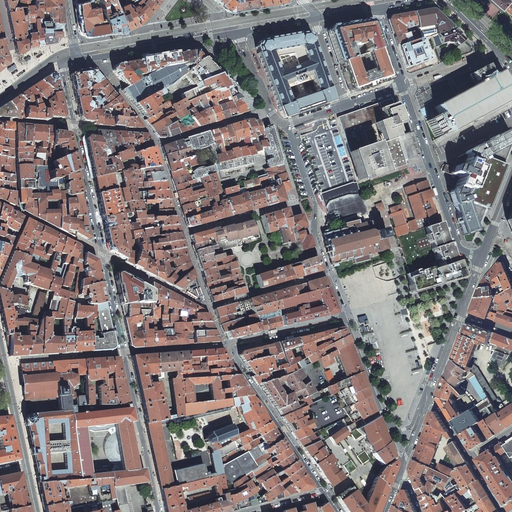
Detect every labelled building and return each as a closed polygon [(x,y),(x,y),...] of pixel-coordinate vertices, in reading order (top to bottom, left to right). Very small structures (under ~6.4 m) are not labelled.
[(18,6),(17,0),(4,0),(7,11),(11,10),(12,7),(18,6)] [(35,45),(34,31),(29,31),(29,29),(28,27),(28,22),(31,22),(34,22),(34,18),(32,7),(33,7),(32,0),(24,0),(25,6),(26,32),(27,47),(31,46),(35,45)] [(84,36),(87,35),(93,34),(106,32),(100,10),(96,10),(95,4),(92,5),(91,1),(94,1),(94,0),(83,0),(74,3),(76,17),(78,29),(79,31),(80,34),(82,35),(84,36)] [(98,0),(100,10),(106,32),(118,31),(123,31),(122,28),(120,21),(115,8),(111,0),(98,0)] [(122,28),(123,31),(126,30),(137,25),(133,14),(126,3),(125,0),(122,0),(123,2),(125,2),(125,4),(115,8),(120,21),(122,28)] [(133,14),(137,25),(138,25),(144,19),(146,18),(135,5),(133,1),(132,0),(125,0),(126,3),(133,14)] [(142,2),(140,0),(132,0),(133,1),(135,5),(146,18),(151,11),(143,3),(142,2)] [(140,0),(142,2),(143,3),(151,11),(152,10),(156,5),(150,0),(140,0)] [(219,0),(217,3),(226,10),(229,11),(255,6),(253,0),(219,0)] [(511,0),(495,0),(509,11),(511,12),(511,0)] [(467,4),(476,13),(477,12),(478,11),(468,2),(467,3),(467,4)] [(60,4),(33,7),(32,7),(34,18),(41,17),(41,19),(43,19),(43,16),(49,15),(49,17),(50,17),(50,21),(55,21),(55,22),(62,21),(61,14),(60,4)] [(26,32),(25,6),(18,6),(12,7),(11,10),(7,11),(10,24),(12,36),(26,32)] [(430,10),(412,13),(416,26),(417,30),(420,39),(421,39),(430,37),(452,29),(434,11),(432,10),(430,10)] [(408,28),(416,26),(412,13),(404,14),(408,28)] [(408,28),(404,14),(395,16),(400,30),(402,30),(408,28)] [(388,20),(393,33),(400,30),(395,16),(390,17),(388,20)] [(56,41),(58,35),(59,35),(59,31),(60,28),(62,21),(55,22),(55,21),(50,21),(41,21),(41,42),(56,41)] [(368,21),(329,28),(327,31),(338,63),(380,48),(379,44),(371,23),(368,21)] [(458,46),(464,40),(455,31),(452,29),(430,37),(433,48),(441,45),(440,45),(446,42),(446,43),(452,44),(454,46),(456,44),(458,46)] [(394,38),(404,34),(402,30),(400,30),(393,33),(394,36),(394,38)] [(398,47),(420,39),(417,30),(404,34),(394,38),(398,47)] [(20,52),(27,48),(27,47),(26,32),(12,36),(14,44),(16,51),(20,52)] [(256,48),(257,53),(258,53),(257,54),(276,103),(281,115),(286,117),(319,106),(329,102),(332,97),(313,42),(312,42),(310,37),(304,33),(304,34),(299,35),(299,34),(276,38),(271,39),(270,39),(269,39),(265,40),(265,41),(259,42),(255,48),(256,48)] [(429,60),(421,39),(420,39),(398,47),(405,69),(408,67),(429,60)] [(341,70),(344,80),(346,81),(349,91),(350,92),(352,93),(353,93),(360,90),(362,87),(369,85),(377,82),(380,83),(387,81),(388,80),(389,79),(389,77),(386,67),(386,65),(383,55),(382,55),(379,49),(381,49),(380,48),(338,63),(339,64),(341,69),(341,70)] [(181,64),(185,68),(188,71),(195,63),(200,59),(195,54),(191,52),(176,55),(177,65),(181,64)] [(176,55),(141,61),(144,78),(138,81),(148,97),(159,91),(171,83),(179,78),(183,75),(188,71),(185,68),(181,64),(177,65),(176,55)] [(217,76),(200,59),(195,63),(188,71),(183,75),(193,85),(195,84),(201,82),(216,76),(217,76)] [(141,61),(115,65),(114,67),(113,70),(113,71),(120,80),(127,87),(138,81),(144,78),(141,61)] [(483,67),(469,74),(474,82),(477,81),(477,82),(474,84),(475,85),(489,78),(488,75),(489,74),(485,66),(483,67)] [(97,75),(93,71),(91,70),(74,73),(71,76),(71,78),(82,75),(86,79),(83,79),(84,84),(85,85),(86,86),(86,87),(86,88),(85,88),(85,90),(101,80),(97,75)] [(41,81),(55,94),(59,93),(57,83),(55,75),(52,73),(41,81)] [(456,96),(435,107),(434,107),(439,115),(436,117),(436,116),(427,121),(436,136),(444,132),(443,130),(446,128),(448,132),(458,127),(486,112),(511,98),(497,73),(489,78),(475,85),(460,93),(456,96)] [(72,85),(74,91),(85,88),(86,88),(86,87),(86,86),(85,85),(84,84),(83,79),(86,79),(82,75),(71,78),(72,85)] [(208,85),(211,92),(212,91),(213,92),(217,91),(218,93),(221,92),(220,90),(225,88),(226,90),(229,88),(216,76),(201,82),(203,85),(197,87),(198,90),(208,85)] [(94,94),(106,86),(104,83),(101,80),(85,90),(86,97),(87,97),(93,98),(93,95),(94,94)] [(55,94),(41,81),(33,86),(25,92),(33,101),(32,102),(33,107),(38,106),(39,107),(39,106),(39,105),(44,102),(44,100),(48,97),(49,98),(47,100),(48,101),(52,97),(52,95),(55,94)] [(148,97),(138,81),(127,87),(121,90),(128,98),(134,105),(148,97)] [(185,103),(197,98),(203,95),(209,92),(211,92),(208,85),(198,90),(197,87),(187,92),(180,95),(183,100),(185,103)] [(109,89),(106,86),(94,94),(97,96),(100,100),(103,102),(104,99),(111,92),(109,89)] [(86,97),(85,90),(85,88),(74,91),(75,96),(76,100),(86,97)] [(220,99),(221,99),(228,97),(226,90),(225,88),(220,90),(221,92),(218,93),(220,99)] [(231,103),(236,115),(247,112),(247,111),(239,99),(240,99),(229,88),(226,90),(228,97),(231,103)] [(142,114),(143,115),(156,108),(154,105),(162,102),(159,97),(155,99),(154,97),(157,96),(158,97),(159,97),(162,96),(162,95),(159,91),(148,97),(134,105),(142,114)] [(209,92),(213,101),(220,99),(218,93),(217,91),(213,92),(212,91),(211,92),(209,92)] [(33,101),(25,92),(22,93),(20,95),(27,104),(25,105),(28,109),(34,110),(33,107),(32,102),(33,101)] [(114,95),(111,92),(104,99),(103,102),(101,107),(101,108),(116,97),(114,95)] [(209,109),(214,122),(219,121),(222,120),(216,107),(213,101),(209,92),(203,95),(206,102),(210,100),(212,107),(209,109)] [(62,104),(59,93),(55,94),(52,95),(52,97),(48,101),(46,102),(46,103),(47,108),(48,111),(47,111),(46,117),(62,119),(64,116),(62,104)] [(24,120),(24,109),(23,106),(25,105),(27,104),(20,95),(16,97),(13,99),(20,108),(19,109),(20,119),(24,120)] [(200,106),(203,111),(208,124),(212,123),(214,122),(209,109),(206,102),(203,95),(197,98),(200,106)] [(93,123),(93,125),(97,125),(100,125),(101,111),(101,110),(101,108),(101,107),(103,102),(100,100),(97,96),(93,99),(93,103),(93,123)] [(86,97),(76,100),(78,109),(80,119),(82,121),(93,123),(93,99),(93,98),(87,97),(86,97)] [(105,110),(121,102),(118,100),(116,97),(101,108),(101,110),(105,110)] [(197,98),(185,103),(187,106),(189,110),(190,109),(204,126),(207,125),(208,124),(203,111),(200,106),(197,98)] [(20,119),(19,109),(20,108),(13,99),(10,101),(8,103),(12,111),(13,112),(16,119),(20,119)] [(220,99),(213,101),(216,107),(223,104),(221,99),(220,99)] [(394,106),(391,99),(367,107),(349,113),(337,118),(359,181),(406,165),(404,160),(395,131),(393,126),(400,124),(394,106)] [(169,101),(156,108),(143,115),(145,118),(146,120),(168,108),(171,106),(174,104),(172,100),(169,101)] [(171,106),(174,113),(181,109),(187,106),(185,103),(183,100),(174,104),(171,106)] [(119,110),(127,110),(123,106),(121,102),(105,110),(110,111),(113,111),(119,110)] [(13,112),(12,111),(8,103),(2,106),(0,107),(0,117),(7,118),(16,119),(13,112)] [(223,104),(229,118),(234,116),(236,115),(231,103),(223,104)] [(229,118),(223,104),(216,107),(222,120),(227,118),(229,118)] [(35,120),(46,121),(46,117),(47,111),(48,111),(47,108),(43,108),(42,111),(41,110),(40,108),(39,106),(39,107),(38,106),(33,107),(34,110),(28,109),(25,105),(23,106),(24,109),(24,120),(35,120)] [(149,127),(171,114),(168,108),(146,120),(144,121),(147,124),(149,127)] [(152,131),(154,133),(165,127),(169,125),(166,120),(169,118),(170,119),(175,116),(177,119),(171,122),(172,124),(178,120),(183,117),(186,116),(184,114),(181,109),(174,113),(171,114),(149,127),(152,131)] [(204,126),(190,109),(189,110),(184,114),(186,116),(186,115),(187,114),(198,128),(201,127),(204,126)] [(101,111),(100,125),(108,126),(113,126),(114,118),(119,118),(119,110),(113,111),(113,118),(109,117),(110,111),(105,110),(101,110),(101,111)] [(127,110),(119,110),(119,118),(114,118),(113,126),(120,126),(125,127),(125,119),(132,118),(135,117),(131,112),(130,113),(127,110)] [(178,120),(186,132),(192,130),(198,128),(187,114),(186,115),(188,118),(186,120),(183,117),(178,120)] [(143,128),(135,117),(132,118),(125,119),(125,127),(129,128),(140,128),(142,128),(143,128)] [(172,124),(178,134),(183,133),(186,132),(178,120),(172,124)] [(236,123),(246,156),(251,155),(255,155),(254,152),(252,146),(250,141),(244,121),(240,122),(236,123)] [(244,121),(250,141),(252,140),(251,139),(257,137),(252,121),(249,121),(244,121)] [(262,130),(259,121),(256,121),(252,121),(257,137),(258,142),(259,144),(260,148),(264,148),(267,148),(262,130)] [(0,130),(11,132),(11,124),(0,123),(0,130)] [(233,141),(236,148),(239,158),(246,156),(236,123),(232,125),(228,126),(233,141)] [(165,127),(168,136),(169,137),(174,136),(178,134),(172,124),(169,125),(165,127)] [(29,147),(30,126),(27,126),(22,125),(21,143),(16,143),(16,146),(16,148),(26,147),(29,147)] [(270,155),(271,159),(273,166),(273,167),(273,168),(282,166),(282,165),(280,165),(280,163),(279,162),(281,162),(275,143),(270,125),(264,126),(265,128),(262,130),(267,148),(264,148),(266,156),(270,155)] [(29,147),(36,148),(36,153),(43,154),(45,154),(45,143),(46,127),(37,126),(30,126),(29,147)] [(230,151),(233,160),(239,158),(236,148),(231,150),(229,146),(231,145),(231,142),(233,141),(228,126),(225,127),(222,128),(229,149),(230,151)] [(395,131),(404,160),(418,156),(408,129),(407,126),(397,130),(395,131)] [(165,127),(154,133),(157,137),(159,138),(162,138),(165,137),(167,137),(168,136),(165,127)] [(215,130),(221,147),(223,146),(221,141),(223,140),(225,149),(227,149),(229,149),(222,128),(219,129),(215,130)] [(0,139),(2,140),(12,141),(11,132),(0,130),(0,139)] [(210,145),(217,163),(226,161),(223,153),(221,147),(215,130),(210,131),(206,133),(210,145)] [(99,138),(103,151),(104,153),(106,161),(107,162),(108,167),(110,167),(112,174),(121,172),(121,169),(115,171),(112,158),(116,156),(116,154),(118,153),(110,132),(105,131),(96,131),(99,138)] [(69,136),(66,134),(52,132),(51,154),(62,152),(63,157),(63,158),(73,154),(70,144),(69,136)] [(114,132),(110,132),(118,153),(124,151),(116,132),(114,132)] [(127,144),(125,133),(123,133),(117,132),(116,132),(124,151),(125,150),(125,152),(131,150),(127,144)] [(485,158),(511,143),(505,132),(466,153),(467,156),(462,169),(459,167),(458,170),(452,167),(452,168),(445,165),(442,172),(454,176),(454,179),(458,180),(453,193),(458,191),(459,187),(472,191),(485,158)] [(138,148),(131,133),(130,133),(125,133),(127,144),(131,150),(133,154),(140,151),(138,148)] [(138,145),(142,143),(141,143),(150,138),(146,135),(140,134),(131,133),(138,148),(139,148),(138,145)] [(208,146),(210,145),(206,133),(205,133),(204,133),(193,137),(180,141),(183,148),(187,147),(188,151),(191,150),(191,151),(208,146)] [(91,169),(93,178),(110,174),(112,174),(110,167),(108,167),(101,168),(100,163),(106,161),(104,153),(100,154),(99,153),(98,153),(98,152),(103,151),(99,138),(87,137),(84,139),(91,169)] [(140,151),(152,147),(150,138),(141,143),(142,143),(143,146),(139,148),(138,148),(140,151)] [(0,147),(12,149),(12,141),(2,140),(0,139),(0,147)] [(173,143),(162,147),(164,156),(180,151),(180,150),(183,148),(180,141),(174,143),(173,143)] [(485,158),(472,191),(469,197),(478,225),(483,213),(485,209),(485,208),(485,207),(485,206),(484,205),(483,204),(483,203),(497,168),(499,168),(500,168),(501,168),(501,167),(511,143),(485,158)] [(259,144),(252,146),(254,152),(260,151),(260,148),(259,144)] [(12,149),(0,147),(0,156),(12,159),(12,150),(12,149)] [(121,169),(121,172),(123,172),(122,168),(121,169),(119,162),(135,157),(138,155),(139,161),(139,162),(140,162),(141,167),(138,167),(137,167),(134,165),(129,166),(129,169),(129,170),(130,171),(159,167),(155,157),(152,147),(140,151),(133,154),(131,150),(125,152),(125,150),(124,151),(118,153),(116,154),(116,156),(112,158),(115,171),(121,169)] [(188,151),(187,147),(183,148),(180,150),(180,151),(164,156),(166,161),(167,164),(193,157),(191,151),(191,150),(188,151)] [(223,153),(226,161),(233,160),(230,151),(223,153)] [(64,176),(76,171),(74,162),(73,154),(63,158),(63,157),(59,159),(51,162),(53,168),(52,169),(52,171),(54,170),(55,172),(49,172),(49,180),(57,180),(57,179),(64,176)] [(226,161),(217,163),(216,164),(218,171),(225,170),(225,171),(241,167),(241,166),(244,165),(244,166),(253,164),(252,158),(251,155),(246,156),(239,158),(233,160),(226,161)] [(12,159),(0,156),(0,174),(14,176),(13,159),(12,159)] [(193,157),(167,164),(169,170),(170,173),(181,169),(182,169),(180,163),(183,163),(183,164),(184,163),(184,162),(187,161),(189,167),(196,165),(193,157)] [(207,176),(214,174),(213,174),(216,173),(213,165),(192,172),(193,174),(189,175),(190,177),(191,181),(197,179),(200,178),(207,176)] [(31,166),(17,166),(18,173),(18,177),(31,176),(31,172),(31,166)] [(43,166),(34,166),(35,172),(31,172),(31,176),(18,177),(18,180),(31,180),(37,180),(38,195),(38,199),(36,199),(36,217),(45,222),(58,229),(59,217),(58,211),(45,211),(44,211),(44,200),(58,200),(57,184),(57,180),(49,180),(49,172),(49,166),(43,166)] [(189,175),(187,168),(182,169),(181,169),(183,176),(187,175),(188,178),(190,177),(189,175)] [(181,169),(170,173),(171,177),(172,180),(183,176),(181,169)] [(123,182),(124,188),(127,187),(134,186),(133,183),(130,174),(130,171),(129,170),(123,172),(121,172),(122,179),(122,182),(123,182)] [(265,174),(267,178),(275,176),(285,175),(284,172),(283,170),(269,173),(265,174)] [(76,171),(64,176),(64,179),(64,181),(69,180),(70,182),(67,183),(66,184),(64,184),(65,191),(67,191),(69,196),(74,195),(81,194),(79,183),(76,171)] [(130,174),(133,183),(136,183),(145,183),(145,176),(149,176),(149,179),(146,180),(146,183),(164,182),(162,177),(161,173),(130,174)] [(0,181),(6,182),(14,183),(14,176),(0,174),(0,181)] [(93,180),(97,194),(119,189),(119,187),(116,188),(113,188),(112,180),(110,174),(93,178),(93,180)] [(220,192),(214,174),(207,176),(209,182),(212,189),(214,188),(216,194),(219,194),(220,192)] [(257,178),(266,206),(271,205),(274,204),(267,178),(265,174),(256,177),(257,178)] [(174,186),(191,181),(190,177),(188,178),(187,175),(183,176),(172,180),(173,184),(174,186)] [(285,175),(275,176),(280,193),(281,192),(290,190),(285,177),(285,175)] [(200,178),(202,184),(209,182),(207,176),(200,178)] [(267,178),(274,204),(284,201),(282,197),(281,192),(280,193),(275,176),(267,178)] [(257,178),(243,183),(244,188),(246,193),(251,210),(259,208),(266,206),(257,178)] [(191,181),(174,186),(175,191),(176,192),(188,189),(186,184),(190,184),(194,184),(193,183),(197,181),(197,179),(191,181)] [(38,199),(38,195),(37,180),(31,180),(18,180),(18,187),(19,189),(19,203),(25,204),(25,199),(32,200),(36,199),(38,199)] [(396,236),(398,237),(424,228),(437,223),(436,220),(431,205),(429,199),(431,195),(427,183),(423,181),(415,184),(415,185),(413,186),(413,185),(406,187),(405,190),(415,221),(414,221),(412,220),(406,222),(406,224),(405,224),(400,211),(390,214),(389,214),(390,217),(392,217),(395,227),(394,229),(396,236)] [(14,206),(14,183),(6,182),(7,194),(7,199),(6,200),(5,202),(9,203),(14,206)] [(135,192),(134,186),(127,187),(130,201),(136,201),(150,200),(152,200),(156,200),(158,200),(170,200),(168,190),(165,182),(164,182),(146,183),(145,183),(136,183),(137,187),(143,188),(149,188),(153,186),(154,191),(135,192)] [(177,197),(178,200),(212,189),(209,182),(202,184),(203,189),(199,191),(198,186),(188,189),(176,192),(177,197)] [(57,184),(58,200),(58,206),(66,205),(66,200),(65,191),(64,184),(64,183),(57,184)] [(224,194),(231,216),(237,214),(244,212),(239,195),(237,190),(236,186),(223,190),(224,194)] [(98,203),(102,219),(121,214),(132,212),(133,212),(139,212),(136,201),(130,201),(127,187),(124,188),(121,189),(124,202),(126,203),(127,202),(129,209),(119,211),(115,193),(117,193),(118,192),(120,191),(120,189),(119,189),(97,194),(98,203)] [(472,191),(459,187),(458,191),(453,193),(449,194),(452,204),(460,228),(463,236),(480,230),(478,225),(469,197),(472,191)] [(212,189),(178,200),(179,204),(180,206),(206,198),(207,203),(213,201),(212,197),(216,195),(216,194),(214,188),(212,189)] [(239,195),(244,212),(249,210),(251,210),(246,193),(239,195)] [(75,200),(76,210),(76,216),(81,216),(86,215),(84,204),(82,197),(81,194),(74,195),(75,200)] [(219,204),(224,218),(225,218),(231,216),(224,194),(221,195),(222,198),(224,200),(219,202),(219,204)] [(181,211),(182,213),(197,208),(195,203),(197,203),(197,202),(199,202),(200,205),(202,205),(202,206),(208,204),(207,203),(206,198),(180,206),(181,211)] [(25,199),(25,204),(23,210),(27,213),(30,214),(32,200),(25,199)] [(76,210),(75,200),(66,200),(66,205),(66,210),(69,210),(76,210)] [(136,201),(139,212),(143,212),(148,211),(148,210),(148,206),(146,206),(145,204),(156,203),(158,203),(158,211),(173,210),(171,205),(170,200),(158,200),(156,200),(152,200),(150,200),(136,201)] [(210,211),(213,221),(216,220),(218,219),(215,208),(213,203),(212,203),(212,204),(212,205),(212,206),(212,207),(211,208),(210,207),(209,207),(210,211)] [(183,217),(184,220),(194,216),(210,211),(209,207),(208,204),(202,206),(204,211),(198,213),(197,208),(182,213),(183,217)] [(215,208),(218,219),(221,219),(224,218),(219,204),(218,204),(218,207),(215,208)] [(0,224),(4,225),(10,209),(6,207),(0,205),(0,207),(0,224)] [(67,220),(66,210),(66,205),(58,206),(58,211),(59,217),(58,229),(63,231),(65,233),(67,220)] [(389,209),(390,214),(400,211),(405,224),(406,224),(406,222),(400,205),(389,209)] [(13,211),(10,209),(4,225),(6,226),(16,232),(19,225),(11,221),(15,212),(13,211)] [(278,211),(288,243),(296,240),(289,218),(287,212),(286,209),(281,210),(278,211)] [(74,231),(76,220),(70,219),(69,210),(66,210),(67,220),(65,233),(70,235),(73,237),(74,232),(74,231)] [(152,211),(152,218),(175,217),(174,214),(173,210),(158,211),(152,211)] [(210,211),(194,216),(197,225),(206,223),(213,221),(210,211)] [(288,243),(278,211),(273,213),(269,214),(274,229),(277,228),(282,244),(288,243)] [(19,225),(23,217),(20,215),(15,212),(11,221),(19,225)] [(103,226),(104,230),(118,227),(129,226),(130,231),(130,232),(138,231),(138,230),(137,226),(136,219),(135,219),(134,220),(135,223),(124,225),(123,222),(122,222),(122,219),(121,214),(102,219),(103,226)] [(261,216),(266,234),(271,232),(275,231),(274,229),(269,214),(264,215),(261,216)] [(76,220),(74,231),(74,232),(88,239),(91,237),(88,225),(86,215),(81,216),(76,216),(76,220)] [(296,240),(300,251),(313,247),(308,236),(305,237),(305,238),(303,239),(302,236),(301,233),(300,230),(305,228),(301,215),(289,218),(296,240)] [(197,225),(194,216),(184,220),(186,226),(190,227),(194,226),(197,225)] [(160,227),(177,225),(176,221),(175,217),(152,218),(144,219),(145,225),(146,229),(150,229),(156,228),(160,227)] [(22,229),(18,237),(16,243),(23,246),(25,242),(33,223),(25,219),(22,229)] [(242,239),(250,236),(251,238),(253,239),(257,238),(253,227),(254,227),(255,227),(255,225),(254,225),(252,225),(250,219),(238,222),(231,224),(235,240),(242,239)] [(379,219),(359,225),(358,220),(343,223),(344,229),(329,233),(328,230),(323,231),(324,234),(322,234),(324,241),(325,246),(324,246),(326,253),(327,253),(328,258),(330,266),(332,265),(333,267),(338,266),(337,263),(352,259),(354,264),(368,260),(367,255),(369,254),(369,256),(374,254),(374,253),(388,249),(379,219)] [(33,223),(25,242),(30,244),(29,246),(33,247),(42,227),(38,226),(33,223)] [(411,292),(458,278),(457,274),(450,253),(448,247),(447,248),(442,233),(439,223),(437,223),(424,228),(432,253),(433,252),(435,257),(436,261),(437,260),(439,268),(430,271),(430,268),(409,274),(405,274),(410,292),(411,292)] [(219,228),(211,230),(212,234),(213,239),(215,246),(216,249),(217,252),(237,247),(236,244),(235,240),(231,224),(229,225),(219,228)] [(150,229),(151,237),(159,236),(180,233),(178,229),(177,225),(160,227),(160,231),(156,232),(156,228),(150,229)] [(125,260),(125,262),(130,264),(133,266),(136,255),(136,252),(135,250),(133,242),(132,240),(131,240),(131,243),(131,244),(132,248),(133,250),(133,253),(127,252),(127,249),(127,246),(128,246),(126,232),(130,231),(129,226),(118,227),(120,234),(125,260)] [(51,251),(56,235),(50,232),(42,227),(33,247),(28,258),(38,262),(40,257),(47,260),(51,251)] [(107,242),(109,251),(125,260),(120,234),(118,227),(104,230),(107,242)] [(432,253),(424,228),(398,237),(398,238),(397,240),(409,274),(430,268),(427,261),(428,260),(435,257),(433,252),(432,253)] [(142,230),(145,246),(149,245),(182,241),(181,236),(180,233),(159,236),(159,238),(163,237),(163,240),(147,242),(146,238),(151,237),(150,229),(146,229),(142,230)] [(199,233),(190,236),(193,244),(206,241),(205,238),(210,237),(211,240),(213,239),(212,234),(211,230),(199,233)] [(136,255),(133,266),(137,268),(139,269),(142,258),(142,255),(141,246),(138,231),(130,232),(132,239),(137,238),(139,251),(136,252),(136,255)] [(3,235),(0,233),(0,243),(9,246),(9,247),(13,237),(3,235)] [(43,269),(38,268),(36,267),(30,284),(38,287),(46,291),(54,266),(59,253),(64,239),(60,237),(58,236),(56,235),(51,251),(52,251),(55,252),(49,271),(43,269)] [(43,312),(40,319),(53,319),(57,319),(62,319),(66,300),(55,297),(57,289),(68,257),(72,243),(68,241),(64,239),(59,253),(65,255),(63,260),(62,260),(62,261),(63,261),(60,269),(56,267),(54,266),(46,291),(52,292),(51,297),(47,313),(43,312)] [(149,245),(151,252),(159,252),(158,246),(160,247),(168,245),(169,247),(164,248),(164,250),(163,250),(163,252),(184,248),(183,244),(182,241),(149,245)] [(193,249),(194,252),(207,248),(206,241),(193,244),(192,245),(193,249)] [(12,252),(28,258),(33,247),(29,246),(30,244),(25,242),(23,246),(16,243),(13,248),(12,252)] [(66,272),(62,286),(67,287),(69,288),(78,245),(75,243),(72,242),(72,243),(68,257),(70,258),(69,260),(68,264),(69,265),(67,273),(66,272)] [(9,246),(0,243),(0,256),(4,258),(9,246)] [(84,253),(84,248),(81,246),(78,245),(69,288),(66,300),(76,303),(77,296),(78,288),(80,281),(81,269),(84,254),(84,253)] [(147,261),(146,273),(151,275),(155,277),(153,261),(151,252),(149,245),(145,246),(146,252),(149,252),(149,254),(150,261),(147,261)] [(196,256),(197,258),(210,254),(209,250),(216,249),(215,246),(207,248),(194,252),(196,256)] [(159,252),(161,262),(187,255),(185,251),(184,248),(163,252),(159,252)] [(28,258),(12,252),(0,280),(0,290),(6,293),(13,277),(15,278),(16,279),(19,278),(19,276),(19,274),(22,275),(25,277),(23,294),(27,295),(28,293),(30,284),(36,267),(38,262),(28,258)] [(153,261),(155,277),(160,280),(163,281),(161,262),(159,252),(151,252),(153,261)] [(80,281),(78,288),(101,283),(98,271),(96,262),(96,261),(95,261),(84,254),(81,269),(82,269),(85,279),(80,281)] [(198,263),(199,264),(213,260),(218,259),(223,257),(222,254),(211,257),(210,254),(197,258),(198,263)] [(220,260),(222,265),(234,262),(232,254),(223,257),(218,259),(219,261),(220,260)] [(161,262),(163,281),(164,282),(173,272),(171,269),(168,270),(166,263),(173,261),(175,268),(189,262),(188,258),(187,255),(161,262)] [(300,269),(319,264),(316,257),(298,262),(300,269)] [(200,269),(201,271),(214,267),(212,263),(214,262),(213,260),(199,264),(200,269)] [(175,268),(171,269),(173,272),(164,282),(168,284),(171,286),(181,278),(191,270),(189,262),(175,268)] [(228,269),(229,270),(236,268),(234,262),(222,265),(220,266),(220,267),(223,266),(225,267),(227,266),(228,269)] [(303,276),(300,269),(298,262),(289,265),(293,279),(299,277),(303,276)] [(492,271),(483,281),(481,287),(494,286),(498,284),(495,280),(507,271),(503,262),(499,262),(492,271)] [(319,264),(300,269),(303,276),(313,273),(321,271),(319,264)] [(293,279),(289,265),(278,268),(282,282),(285,281),(293,279)] [(203,278),(216,274),(215,271),(214,267),(201,271),(201,273),(202,275),(203,278)] [(230,275),(231,277),(238,275),(236,268),(229,270),(230,275)] [(282,282),(278,268),(268,271),(272,285),(282,282)] [(191,270),(181,278),(186,284),(194,278),(191,270)] [(268,271),(255,275),(259,289),(261,288),(269,286),(271,285),(272,285),(268,271)] [(494,286),(481,287),(477,297),(495,296),(502,294),(511,287),(511,283),(510,278),(507,271),(495,280),(498,284),(494,286)] [(118,292),(121,305),(133,302),(136,302),(137,283),(120,274),(119,273),(118,273),(117,273),(116,274),(115,274),(114,275),(114,276),(118,292)] [(216,274),(203,278),(202,278),(204,282),(205,285),(231,277),(230,275),(227,276),(227,275),(224,276),(217,278),(216,274)] [(206,289),(207,291),(222,286),(230,284),(230,281),(232,281),(233,283),(240,281),(238,275),(231,277),(205,285),(206,289)] [(181,278),(171,286),(176,288),(179,290),(186,284),(181,278)] [(310,282),(293,287),(295,296),(328,288),(324,278),(310,282)] [(209,295),(209,297),(230,291),(242,287),(240,281),(233,283),(234,288),(230,289),(223,290),(222,286),(207,291),(209,295)] [(76,307),(74,319),(71,352),(89,351),(91,318),(94,319),(94,312),(95,305),(105,303),(103,292),(101,283),(78,288),(77,296),(81,296),(82,289),(84,288),(88,304),(88,305),(92,305),(92,308),(76,307)] [(137,283),(136,302),(136,316),(141,315),(141,317),(151,317),(151,291),(145,288),(137,283)] [(151,317),(151,325),(159,325),(159,321),(155,321),(155,323),(153,320),(153,319),(158,319),(158,305),(159,287),(156,285),(151,283),(151,291),(151,317)] [(55,297),(66,300),(69,288),(67,287),(66,292),(57,289),(55,297)] [(166,308),(166,291),(163,289),(159,287),(158,305),(161,305),(162,313),(160,313),(160,315),(165,315),(166,308)] [(235,296),(244,293),(242,287),(230,291),(232,297),(235,296)] [(283,289),(271,293),(270,293),(273,302),(277,301),(295,296),(293,287),(292,287),(283,289)] [(511,301),(511,300),(511,287),(502,294),(504,300),(505,302),(510,299),(511,301)] [(310,320),(335,314),(337,311),(328,288),(295,296),(277,301),(283,326),(310,320)] [(172,308),(171,313),(170,313),(170,315),(168,315),(168,324),(176,323),(176,315),(175,315),(175,314),(177,314),(177,316),(178,316),(181,299),(174,295),(172,294),(166,291),(166,308),(172,308)] [(222,299),(232,297),(230,291),(209,297),(211,303),(222,299)] [(39,293),(32,314),(38,316),(45,294),(39,293)] [(261,296),(248,300),(251,308),(273,302),(270,293),(261,296)] [(471,311),(471,312),(484,316),(495,321),(498,314),(490,311),(494,301),(502,304),(504,300),(502,294),(495,296),(477,297),(474,304),(471,311)] [(17,296),(9,298),(9,297),(0,299),(0,310),(0,311),(18,307),(18,304),(25,306),(27,298),(17,296)] [(181,299),(178,316),(177,323),(184,323),(184,318),(185,315),(188,302),(186,301),(181,299)] [(76,307),(76,303),(66,300),(62,319),(61,338),(61,353),(66,353),(71,352),(74,319),(76,307)] [(233,312),(233,314),(240,312),(242,318),(246,317),(250,315),(253,315),(251,308),(248,300),(235,303),(235,306),(234,308),(232,309),(233,312)] [(510,326),(511,327),(511,317),(504,315),(506,311),(509,306),(511,308),(511,300),(511,301),(507,304),(505,302),(504,300),(502,304),(498,314),(495,321),(510,326)] [(283,326),(277,301),(273,302),(251,308),(253,315),(257,323),(259,332),(272,329),(283,326)] [(133,302),(121,305),(123,313),(124,319),(136,316),(136,302),(133,302)] [(188,302),(185,315),(188,315),(194,314),(195,314),(196,307),(192,305),(188,302)] [(91,318),(89,351),(101,350),(110,350),(111,350),(112,349),(113,348),(114,347),(114,346),(114,344),(114,342),(106,308),(105,303),(95,305),(94,312),(96,312),(96,315),(101,339),(96,339),(96,337),(93,325),(94,319),(91,318)] [(213,310),(217,319),(233,314),(233,312),(232,309),(234,308),(235,306),(235,303),(230,305),(213,310)] [(2,321),(4,332),(8,331),(12,330),(15,329),(15,325),(21,325),(21,319),(22,319),(25,306),(18,304),(18,307),(0,311),(2,321)] [(233,314),(217,319),(218,322),(219,325),(242,318),(240,312),(233,314)] [(17,335),(15,335),(15,329),(12,330),(12,332),(11,332),(11,335),(8,335),(8,331),(4,332),(5,335),(8,350),(9,350),(9,357),(25,356),(31,338),(38,316),(32,314),(31,319),(22,319),(21,319),(21,325),(26,326),(27,333),(24,333),(23,335),(25,335),(25,337),(21,337),(17,337),(17,335)] [(207,314),(195,314),(194,314),(194,318),(189,319),(189,321),(187,321),(187,318),(188,318),(188,315),(185,315),(184,318),(184,323),(190,323),(211,322),(209,317),(207,314)] [(143,347),(141,317),(141,315),(136,316),(124,319),(127,334),(130,346),(133,348),(143,347)] [(176,323),(168,324),(168,315),(165,315),(160,315),(161,325),(162,346),(179,345),(194,344),(193,332),(191,332),(190,323),(184,323),(177,323),(176,323)] [(225,332),(257,323),(253,315),(250,315),(246,317),(242,318),(219,325),(222,329),(223,333),(225,332)] [(366,324),(368,323),(367,320),(368,320),(366,315),(358,318),(359,320),(360,323),(365,321),(366,324)] [(152,347),(151,325),(151,317),(141,317),(143,347),(143,348),(149,347),(152,347)] [(40,320),(39,355),(50,354),(61,353),(61,338),(51,338),(50,337),(49,336),(48,335),(49,321),(50,320),(51,320),(51,319),(53,319),(40,319),(40,320)] [(31,338),(25,356),(34,355),(39,355),(40,320),(35,337),(31,338)] [(193,332),(214,331),(212,327),(211,322),(190,323),(191,332),(193,332)] [(257,323),(225,332),(228,339),(229,339),(245,335),(259,332),(257,323)] [(480,327),(470,323),(466,325),(465,328),(463,333),(483,341),(489,343),(493,332),(480,327)] [(162,346),(161,325),(159,325),(151,325),(152,347),(158,347),(162,346)] [(329,331),(321,332),(322,337),(328,335),(344,328),(342,327),(329,331)] [(344,328),(328,335),(329,337),(330,340),(325,343),(326,346),(346,336),(346,334),(344,328)] [(194,344),(206,343),(219,342),(214,331),(193,332),(194,344)] [(311,335),(296,338),(298,346),(299,346),(303,355),(296,358),(297,358),(299,361),(326,346),(325,343),(323,343),(314,348),(309,352),(307,347),(321,340),(321,339),(320,338),(322,337),(321,332),(311,335)] [(493,332),(489,343),(498,346),(491,360),(503,369),(508,359),(509,359),(511,353),(511,338),(505,336),(493,332)] [(459,345),(454,358),(472,371),(473,367),(469,365),(478,342),(482,344),(483,341),(463,333),(459,345)] [(334,351),(349,343),(348,340),(346,336),(326,346),(299,361),(297,362),(301,368),(317,359),(334,351)] [(287,350),(298,346),(296,338),(289,340),(278,343),(280,353),(287,350)] [(271,348),(275,356),(280,353),(278,343),(276,343),(270,345),(271,348)] [(349,343),(334,351),(335,355),(344,376),(339,379),(340,381),(361,372),(355,359),(349,343)] [(251,349),(240,352),(239,355),(239,356),(260,350),(265,349),(271,348),(270,345),(251,349)] [(271,348),(265,349),(268,357),(275,356),(271,348)] [(201,351),(186,352),(186,358),(199,357),(225,355),(222,349),(201,351)] [(260,350),(239,356),(240,357),(242,361),(244,363),(258,359),(257,356),(254,356),(253,357),(253,355),(259,354),(258,353),(260,352),(260,350)] [(291,361),(287,350),(280,353),(286,367),(293,364),(297,362),(299,361),(297,358),(296,358),(293,359),(292,360),(291,361)] [(334,351),(317,359),(321,368),(333,363),(330,357),(335,355),(334,351)] [(165,354),(154,355),(156,373),(163,373),(168,372),(173,372),(174,375),(175,375),(174,376),(174,377),(174,378),(175,379),(179,378),(178,371),(199,370),(200,361),(199,361),(199,357),(186,358),(186,352),(165,354)] [(253,376),(267,373),(283,369),(286,367),(280,353),(275,356),(268,357),(258,359),(244,363),(249,370),(253,376)] [(136,382),(142,408),(162,404),(157,379),(156,379),(156,378),(155,378),(156,373),(154,355),(131,356),(136,382)] [(200,361),(199,370),(205,370),(205,362),(228,360),(226,357),(225,355),(199,357),(199,361),(200,361)] [(110,358),(103,359),(104,376),(109,375),(109,374),(112,374),(112,378),(110,378),(109,377),(104,377),(104,380),(123,378),(119,357),(110,358)] [(458,387),(467,377),(472,372),(472,371),(454,358),(451,365),(446,376),(458,387)] [(103,359),(92,359),(83,360),(84,375),(85,396),(85,405),(86,405),(123,405),(129,404),(128,398),(123,378),(104,380),(104,377),(104,376),(103,359)] [(61,361),(53,362),(53,367),(54,373),(75,372),(75,375),(84,375),(83,360),(61,361)] [(228,360),(205,362),(205,370),(208,370),(208,365),(214,365),(215,369),(232,368),(230,364),(228,360)] [(286,367),(283,369),(286,376),(296,371),(293,364),(286,367)] [(473,367),(472,371),(472,372),(476,374),(490,397),(491,400),(495,397),(478,368),(474,365),(473,367)] [(54,373),(53,367),(21,369),(23,385),(24,400),(27,400),(57,396),(70,394),(70,388),(76,384),(75,375),(75,372),(54,373)] [(199,370),(178,371),(179,378),(179,379),(190,379),(190,375),(215,373),(215,375),(212,376),(212,377),(215,377),(236,376),(233,372),(232,368),(215,369),(208,370),(205,370),(199,370)] [(299,369),(296,371),(286,376),(281,377),(270,381),(258,384),(268,398),(272,404),(275,409),(276,409),(307,396),(315,393),(308,382),(301,387),(297,383),(304,377),(299,369)] [(329,370),(323,373),(329,386),(334,384),(335,384),(329,370)] [(361,372),(340,381),(343,387),(347,396),(366,386),(364,381),(361,372)] [(490,397),(476,374),(472,372),(467,377),(469,379),(484,401),(490,397)] [(267,373),(253,376),(251,377),(251,378),(252,379),(256,385),(258,384),(270,381),(269,378),(267,373)] [(193,385),(209,384),(211,401),(221,400),(220,394),(229,393),(230,399),(251,396),(252,396),(244,385),(238,376),(236,376),(215,377),(212,377),(190,379),(179,379),(180,394),(183,394),(184,404),(193,403),(191,385),(193,385)] [(445,378),(438,396),(446,408),(454,421),(467,412),(466,410),(460,413),(455,404),(456,404),(456,403),(457,402),(457,401),(465,395),(458,387),(446,376),(445,378)] [(170,379),(175,415),(175,417),(182,416),(181,405),(180,394),(179,379),(179,378),(175,379),(170,379)] [(335,384),(334,384),(336,390),(343,387),(340,381),(335,384)] [(329,386),(326,388),(327,390),(329,396),(337,392),(336,390),(334,384),(329,386)] [(366,386),(347,396),(350,401),(352,404),(369,396),(369,394),(366,386)] [(78,480),(109,478),(114,499),(116,511),(152,511),(147,511),(126,511),(120,486),(143,483),(145,483),(146,483),(143,469),(138,469),(127,422),(133,422),(130,408),(87,414),(86,405),(85,405),(77,406),(73,406),(72,406),(69,406),(68,396),(70,396),(70,394),(57,396),(60,412),(69,411),(78,480)] [(85,396),(77,397),(77,406),(85,405),(85,396)] [(259,404),(252,397),(251,396),(230,399),(221,400),(211,401),(193,403),(184,404),(181,405),(182,416),(202,413),(205,410),(232,405),(232,407),(237,406),(241,416),(247,430),(236,434),(228,438),(229,441),(219,446),(217,442),(214,443),(214,442),(209,444),(211,449),(208,450),(209,454),(210,454),(210,455),(213,473),(207,474),(208,478),(222,475),(220,465),(218,458),(217,450),(256,430),(269,422),(260,406),(259,404)] [(307,396),(276,409),(279,414),(281,417),(307,405),(310,404),(309,402),(307,396)] [(369,396),(352,404),(357,411),(351,414),(353,416),(355,421),(375,410),(373,405),(369,396)] [(475,426),(480,423),(486,419),(496,435),(502,431),(507,427),(499,413),(498,412),(491,400),(490,397),(484,401),(467,412),(454,421),(458,428),(462,434),(475,426)] [(511,404),(511,401),(511,400),(509,398),(504,402),(507,406),(506,407),(503,402),(497,406),(500,411),(498,412),(499,413),(511,404)] [(164,411),(162,404),(142,408),(144,416),(146,424),(157,421),(175,417),(175,415),(171,416),(170,409),(166,410),(167,411),(168,417),(165,417),(164,411)] [(511,424),(511,404),(499,413),(507,427),(511,424)] [(202,413),(182,416),(175,417),(157,421),(158,425),(203,416),(208,413),(229,409),(228,407),(232,407),(232,405),(205,410),(202,413)] [(286,425),(300,419),(299,417),(297,413),(308,408),(307,405),(281,417),(284,422),(286,425)] [(375,410),(355,421),(354,422),(347,426),(350,432),(356,429),(377,416),(376,413),(375,410)] [(56,413),(28,415),(27,415),(26,416),(25,416),(25,417),(24,417),(24,418),(24,419),(24,420),(24,421),(30,451),(31,452),(31,455),(38,483),(75,480),(78,480),(69,411),(60,412),(56,413)] [(431,416),(428,422),(449,431),(443,422),(436,411),(433,411),(431,416)] [(311,413),(300,419),(286,425),(289,429),(291,432),(311,423),(315,421),(311,413)] [(0,464),(18,460),(8,417),(8,416),(0,417),(0,464)] [(236,434),(247,430),(241,416),(237,417),(241,428),(235,431),(236,434)] [(377,416),(356,429),(363,436),(380,423),(379,419),(377,416)] [(486,419),(480,423),(489,437),(490,439),(496,435),(486,419)] [(157,421),(146,424),(153,458),(160,490),(171,487),(170,483),(158,425),(157,421)] [(217,450),(218,458),(222,456),(237,449),(235,444),(240,441),(242,446),(250,442),(248,437),(258,431),(260,436),(273,428),(271,425),(269,422),(256,430),(217,450)] [(422,438),(414,459),(433,468),(435,463),(432,461),(443,432),(445,434),(449,439),(453,437),(449,431),(428,422),(422,438)] [(297,441),(311,434),(307,428),(311,427),(312,428),(313,427),(311,423),(291,432),(295,437),(297,441)] [(368,443),(384,432),(382,428),(380,423),(363,436),(368,443)] [(206,437),(204,439),(206,442),(209,444),(214,442),(214,443),(217,442),(228,438),(236,434),(235,431),(231,424),(210,433),(211,435),(206,437)] [(475,426),(462,434),(467,442),(472,450),(485,442),(475,426)] [(260,436),(264,442),(277,434),(275,430),(273,428),(260,436)] [(331,433),(332,435),(329,437),(334,444),(348,435),(343,428),(340,430),(339,428),(331,433)] [(370,448),(386,438),(385,436),(384,432),(368,443),(370,448)] [(255,477),(270,468),(265,461),(262,455),(265,453),(263,450),(280,439),(278,436),(277,434),(264,442),(258,445),(251,449),(249,450),(223,464),(220,465),(222,475),(224,485),(231,484),(243,476),(251,471),(254,475),(255,477)] [(311,434),(297,441),(300,445),(302,448),(317,441),(318,441),(316,437),(313,439),(311,434)] [(372,454),(387,442),(386,438),(370,448),(372,454)] [(222,456),(218,458),(220,465),(223,464),(249,450),(247,446),(249,445),(251,449),(258,445),(255,439),(250,442),(242,446),(237,449),(222,456)] [(265,453),(262,455),(265,461),(269,459),(270,458),(266,453),(269,451),(272,453),(274,455),(286,447),(283,443),(280,439),(263,450),(265,453)] [(308,456),(324,448),(322,446),(321,447),(317,441),(302,448),(305,452),(308,456)] [(446,448),(458,468),(469,464),(455,441),(446,447),(446,448)] [(391,453),(387,442),(372,454),(381,465),(389,460),(393,458),(391,453)] [(503,442),(477,458),(484,470),(491,481),(493,484),(501,479),(499,476),(511,468),(511,465),(509,461),(510,461),(510,460),(505,453),(508,450),(505,445),(503,442)] [(269,459),(265,461),(270,468),(275,464),(291,454),(288,450),(287,447),(286,447),(274,455),(273,456),(276,459),(273,461),(273,460),(272,461),(271,462),(269,459)] [(324,448),(308,456),(309,459),(312,463),(326,455),(325,453),(327,452),(324,448)] [(334,462),(327,452),(325,453),(326,455),(326,456),(326,457),(330,465),(334,462)] [(291,454),(275,464),(276,466),(279,465),(282,470),(296,461),(293,457),(291,454)] [(326,455),(312,463),(315,467),(319,472),(330,465),(326,457),(326,456),(326,455)] [(437,470),(433,468),(414,459),(410,466),(410,469),(410,470),(411,473),(418,489),(425,485),(424,482),(427,480),(428,479),(430,480),(438,484),(446,488),(452,477),(437,470)] [(383,467),(375,478),(387,489),(396,466),(396,465),(396,463),(394,460),(383,467)] [(282,470),(287,477),(300,467),(298,463),(296,461),(282,470)] [(323,479),(334,471),(338,469),(334,462),(330,465),(319,472),(323,479)] [(439,463),(437,470),(452,477),(455,472),(456,471),(439,463)] [(456,471),(455,472),(456,474),(461,482),(465,488),(469,485),(479,479),(474,471),(469,464),(458,468),(456,471)] [(278,483),(272,487),(277,494),(281,491),(282,490),(279,486),(288,479),(291,483),(305,474),(302,470),(300,467),(287,477),(278,483)] [(501,479),(493,484),(500,494),(506,504),(511,499),(511,468),(499,476),(501,479)] [(334,471),(323,479),(328,485),(331,486),(343,478),(338,471),(339,470),(338,469),(334,471)] [(187,483),(208,478),(207,474),(206,470),(185,475),(185,479),(186,479),(187,483)] [(260,483),(273,475),(274,475),(272,470),(256,480),(258,484),(260,483)] [(251,471),(243,476),(246,480),(254,475),(251,471)] [(20,472),(0,476),(0,494),(7,493),(9,504),(11,510),(28,506),(20,472)] [(446,488),(443,492),(444,493),(448,498),(457,493),(465,488),(461,482),(460,483),(457,485),(457,484),(455,485),(454,484),(455,483),(453,480),(456,474),(455,472),(452,477),(446,488)] [(282,490),(281,491),(283,497),(295,493),(296,493),(291,487),(293,485),(297,492),(297,493),(306,490),(313,489),(313,486),(305,474),(291,483),(282,490)] [(171,487),(160,490),(163,500),(165,509),(182,505),(182,503),(181,503),(179,497),(178,488),(184,489),(185,492),(214,485),(217,496),(221,495),(225,494),(225,492),(224,485),(222,475),(208,478),(187,483),(183,484),(171,487)] [(273,475),(260,483),(266,492),(272,487),(278,483),(273,475)] [(232,495),(243,488),(246,492),(253,488),(249,482),(247,483),(246,480),(243,476),(231,484),(233,491),(225,492),(225,494),(226,497),(232,495)] [(95,495),(96,503),(114,499),(109,478),(78,480),(38,483),(43,507),(95,495)] [(353,486),(336,497),(346,511),(377,511),(379,508),(387,489),(375,478),(367,503),(353,486)] [(171,487),(183,484),(187,483),(186,479),(185,479),(178,481),(170,483),(171,487)] [(479,479),(469,485),(473,491),(478,500),(479,502),(489,496),(484,487),(479,479)] [(425,485),(418,489),(419,491),(421,496),(428,493),(432,496),(438,484),(430,480),(428,484),(430,485),(429,487),(425,485)] [(432,496),(434,496),(435,499),(436,499),(437,501),(440,500),(444,493),(443,492),(446,488),(438,484),(432,496)] [(465,488),(457,493),(463,501),(471,495),(470,494),(473,491),(469,485),(465,488)] [(262,503),(276,499),(274,496),(277,494),(272,487),(266,492),(258,497),(255,499),(257,504),(262,503)] [(232,495),(226,497),(228,506),(236,502),(238,509),(257,504),(255,499),(258,497),(255,492),(253,488),(246,492),(243,488),(232,495)] [(407,489),(402,490),(397,504),(403,508),(404,505),(407,506),(406,508),(405,507),(404,508),(408,510),(412,501),(410,497),(407,489)] [(209,492),(187,498),(190,503),(195,501),(212,497),(209,492)] [(428,493),(421,496),(424,503),(427,509),(441,503),(440,500),(437,501),(436,499),(435,499),(434,496),(432,496),(428,493)] [(440,500),(441,503),(442,503),(443,503),(449,499),(448,498),(444,493),(440,500)] [(457,493),(448,498),(449,499),(453,504),(456,508),(459,511),(463,511),(468,509),(463,501),(457,493)] [(215,499),(214,500),(215,502),(217,511),(228,511),(229,511),(228,506),(226,497),(225,494),(221,495),(223,501),(218,502),(217,499),(216,498),(215,499)] [(96,511),(96,503),(95,495),(43,507),(43,511),(96,511)] [(499,511),(494,503),(489,496),(480,502),(484,508),(478,511),(499,511)] [(182,505),(165,509),(165,511),(217,511),(215,502),(214,500),(212,497),(195,501),(195,504),(201,504),(206,502),(207,505),(183,511),(182,507),(183,506),(182,505)] [(96,511),(116,511),(114,499),(96,503),(96,511)] [(311,501),(271,511),(331,511),(325,503),(318,508),(317,507),(316,508),(315,507),(314,507),(313,508),(311,501)] [(416,511),(412,501),(408,510),(410,511),(416,511)] [(441,503),(427,509),(427,511),(446,511),(443,503),(442,503),(441,503)]
